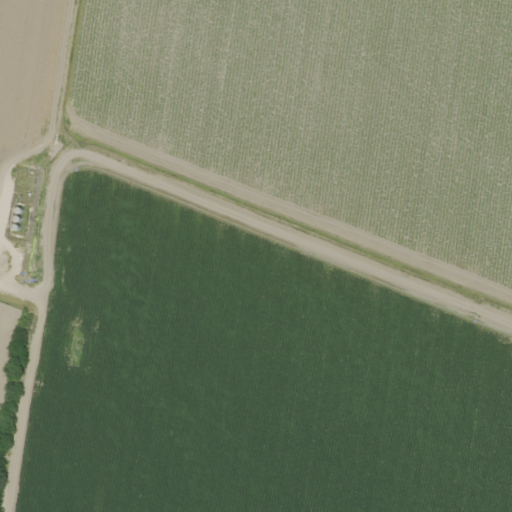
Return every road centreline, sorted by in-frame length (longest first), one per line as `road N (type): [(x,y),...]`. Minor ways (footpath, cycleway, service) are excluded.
road 1 (residential): [(511,471),(0,275)]
road 2 (residential): [(5,511),(45,293)]
